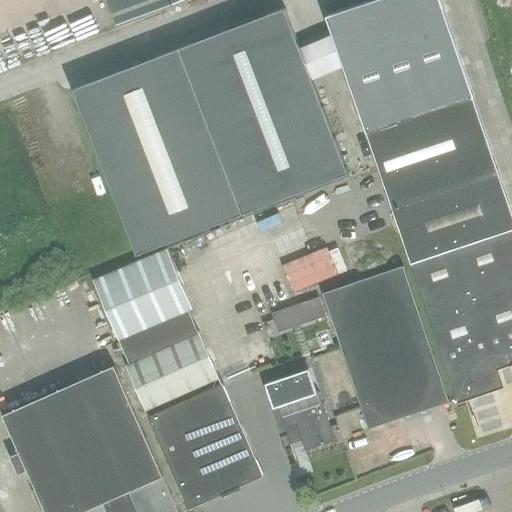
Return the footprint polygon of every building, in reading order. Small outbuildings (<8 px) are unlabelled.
[(182,0),(106,0),(116,26),(182,0)] [(456,399),(458,404),(491,392),(482,367),(494,363),(496,366),(511,360),(511,215),(501,185),(440,0),(372,0),(327,15),(334,37),(301,50),(313,81),(344,68),(366,131),(378,167),(378,168),(390,207),(456,399)] [(138,254),(348,174),(313,81),(301,50),(285,8),(74,89),(138,254)] [(93,281),(118,341),(128,365),(125,366),(145,412),(219,379),(199,334),(196,335),(186,313),(192,310),(167,250),(93,281)] [(332,251),(290,268),(299,289),(341,271),(332,251)] [(368,429),(442,404),(448,402),(402,267),(323,294),(368,429)] [(301,326),(293,306),(270,315),(272,321),(278,336),(301,326)] [(114,368),(3,417),(44,511),(177,511),(159,470),(114,368)] [(302,373),(266,385),(274,409),(278,408),(283,424),(295,461),(296,461),(290,441),(300,438),(305,452),(336,441),(319,392),(311,370),(302,373)] [(263,477),(222,385),(159,411),(147,417),(159,443),(188,510),(263,477)]
